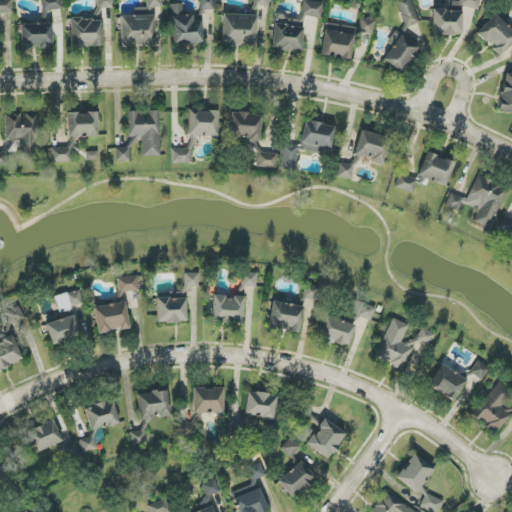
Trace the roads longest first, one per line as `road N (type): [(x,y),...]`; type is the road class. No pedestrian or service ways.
road 1 (residential): [(0,407),(95,368),(176,354),(265,361),(331,376),(401,410),(492,481)]
road 2 (residential): [(511,157),(452,123),(304,88),(228,80),(0,83)]
road 3 (residential): [(401,410),(330,511)]
